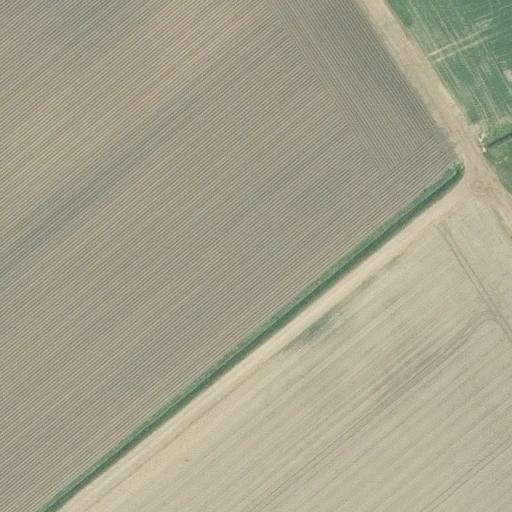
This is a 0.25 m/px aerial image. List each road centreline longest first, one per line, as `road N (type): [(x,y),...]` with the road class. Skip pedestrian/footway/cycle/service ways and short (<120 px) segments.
road 1 (track): [(69,511),(481,173)]
road 2 (track): [(369,0),(511,221)]
